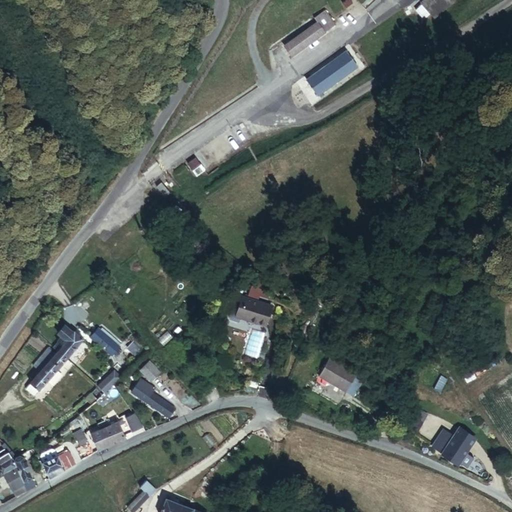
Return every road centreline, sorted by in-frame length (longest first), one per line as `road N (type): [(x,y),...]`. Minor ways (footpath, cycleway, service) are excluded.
road 1 (unclassified): [(0,511),(229,401),(395,448),(511,505)]
road 2 (unclassified): [(0,351),(122,187),(219,23),(222,0)]
